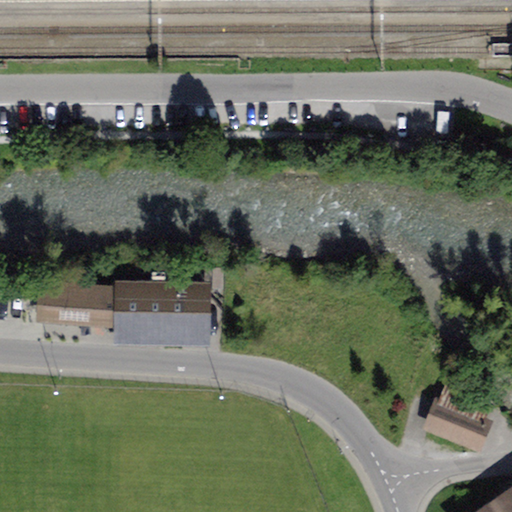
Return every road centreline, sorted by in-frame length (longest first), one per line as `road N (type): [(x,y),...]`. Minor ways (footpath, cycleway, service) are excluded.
road 1 (residential): [(511,110),(448,83),(0,89)]
road 2 (residential): [(0,353),(242,372),(298,388),(343,419),(380,486)]
road 3 (residential): [(380,486),(511,455)]
